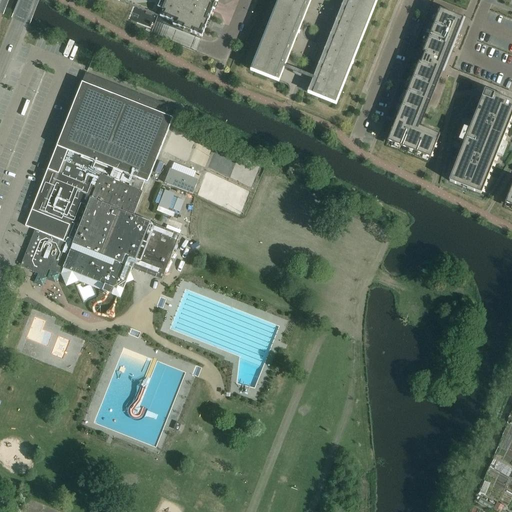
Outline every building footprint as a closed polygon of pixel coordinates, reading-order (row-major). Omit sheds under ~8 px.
[(202,37),(217,0),(116,0),(173,22),(172,25),(202,37)] [(279,0),(252,70),(275,79),(312,94),(326,99),(336,103),(376,0),(279,0)] [(419,62),(387,142),(431,159),(440,135),(433,133),(432,137),(411,129),(413,126),(415,127),(426,99),(431,101),(443,71),(463,19),(448,12),(440,9),(423,53),(425,53),(421,63),(419,62)] [(35,229),(20,267),(21,267),(46,277),(49,269),(61,274),(67,286),(78,281),(91,286),(94,287),(122,298),(131,275),(134,269),(162,280),(180,234),(133,216),(138,205),(143,192),(141,191),(140,190),(143,183),(144,181),(145,181),(146,182),(147,182),(175,108),(85,72),(25,223),(24,225),(34,229),(35,229)] [(464,142),(449,180),(449,181),(450,182),(481,194),(482,193),(497,155),(502,142),(511,116),(511,101),(496,95),(494,94),(495,94),(485,90),(482,97),(482,98),(469,129),(464,142)] [(169,168),(163,182),(192,193),(197,179),(169,168)] [(511,469),(498,462),(494,469),(509,477),(511,470),(511,469)] [(485,481),(480,493),(485,495),(490,483),(485,481)] [(497,502),(493,509),(497,511),(501,511),(504,506),(497,502)]
